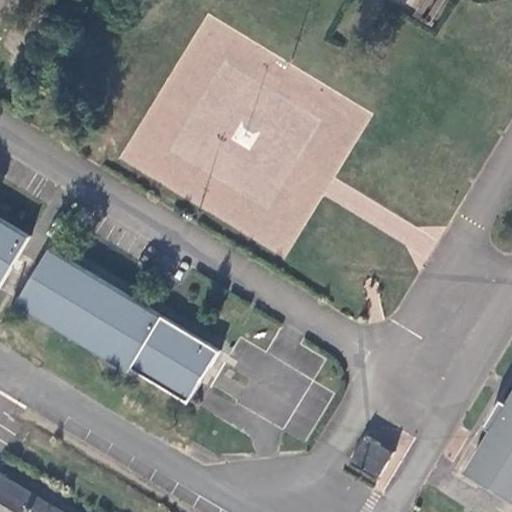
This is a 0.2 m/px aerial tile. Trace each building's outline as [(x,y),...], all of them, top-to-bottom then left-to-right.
[(0,286),(32,235),(0,215),(0,286)] [(20,301),(132,369),(134,366),(191,400),(222,349),(52,247),(20,301)] [(495,426),(470,468),(511,493),(511,397),(505,393),(487,421),(495,426)] [(378,481),(391,448),(359,436),(347,469),(378,481)] [(67,511),(0,473),(0,511),(67,511)]
